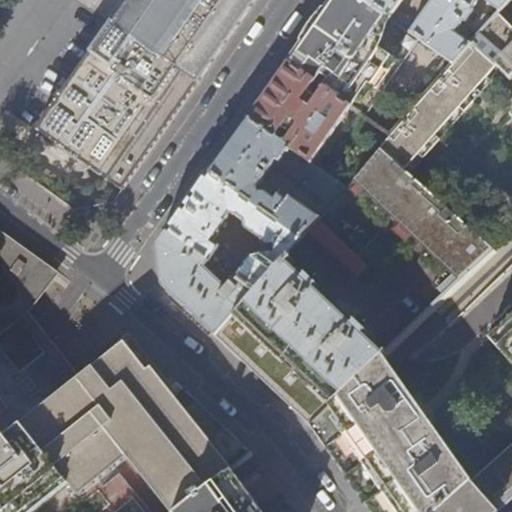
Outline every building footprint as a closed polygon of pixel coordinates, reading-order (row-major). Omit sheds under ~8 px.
[(120,195),(257,0),(128,0),(35,132),(120,195)] [(363,116),(428,43),(415,35),(364,0),(330,0),(324,9),(303,39),(287,62),(315,82),(323,88),(351,107),(363,116)] [(364,0),(415,35),(428,43),(455,62),(470,44),(455,33),(464,21),(465,21),(474,11),(472,10),(479,0),(485,0),(500,10),(501,9),(509,0),(433,0),(415,26),(412,23),(410,18),(403,13),(398,14),(395,11),(402,0),(364,0)] [(511,19),(501,9),(500,10),(492,19),(479,35),(470,44),(455,62),(390,135),(380,147),(381,147),(400,165),(414,151),(418,155),(436,137),(431,133),(458,107),(463,111),(480,93),(476,89),(501,63),(511,73),(511,19)] [(474,31),(479,35),(492,19),(487,15),(483,15),(474,26),(474,31)] [(301,102),(315,82),(287,62),(266,91),(247,118),(276,138),(290,118),(297,124),(283,143),(312,163),(351,107),(323,88),(309,108),(301,102)] [(208,174),(302,238),(346,187),(312,163),(283,143),(276,138),(247,118),(225,149),(208,174)] [(496,248),(400,165),(381,147),(352,180),(463,279),(496,248)] [(186,204),(167,232),(211,262),(222,247),(221,245),(222,243),(222,242),(219,239),(224,232),(222,230),(232,216),(238,216),(246,221),(246,227),(264,240),(267,252),(253,255),(237,279),(255,292),(287,256),(302,238),(208,174),(186,204)] [(27,311),(59,273),(0,230),(0,349),(35,321),(27,311)] [(237,279),(211,262),(167,232),(157,245),(158,253),(162,285),(169,293),(196,318),(264,383),(309,424),(382,356),(386,352),(366,333),(367,332),(354,321),(335,304),(316,286),(317,286),(304,273),(304,274),(289,261),(290,259),(287,256),(255,292),(237,279)] [(363,312),(344,295),(335,304),(354,321),(363,312)] [(511,314),(487,337),(511,363),(511,314)] [(0,391),(56,346),(44,333),(35,321),(0,349),(0,391)] [(128,339),(81,376),(18,425),(26,435),(0,455),(0,511),(25,511),(64,481),(76,498),(126,459),(167,511),(176,511),(226,473),(231,468),(180,404),(128,339)] [(0,455),(26,435),(18,425),(81,376),(64,356),(56,346),(0,391),(0,402),(6,410),(0,415),(0,455)] [(389,366),(382,356),(309,424),(316,434),(353,486),(370,511),(437,511),(472,481),(389,366)] [(498,511),(511,500),(511,445),(472,481),(437,511),(498,511)] [(226,473),(176,511),(261,511),(243,486),(232,470),(226,474),(226,473)]
